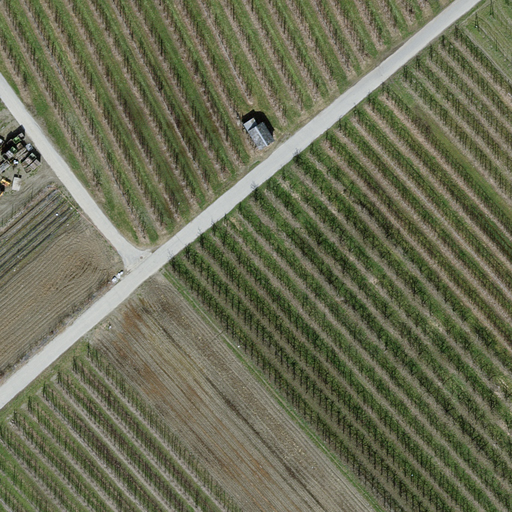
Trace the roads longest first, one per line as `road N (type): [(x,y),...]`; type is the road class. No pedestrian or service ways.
road 1 (unclassified): [(468,0),(141,272)]
road 2 (unclassified): [(0,81),(141,272)]
road 3 (unclassified): [(141,272),(0,398)]
